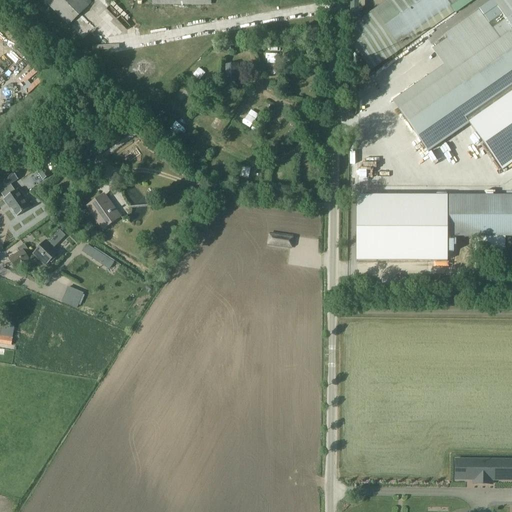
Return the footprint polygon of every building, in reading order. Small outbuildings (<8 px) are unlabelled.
[(42,0),(68,26),(92,3),(89,0),(42,0)] [(388,0),(359,20),(359,16),(353,17),(355,48),(371,71),(472,0),(388,0)] [(511,0),(494,0),(444,35),(446,39),(438,45),(450,62),(393,103),(427,152),(469,124),(501,171),(511,163),(511,0)] [(88,14),(82,21),(92,31),(99,25),(88,14)] [(224,65),(225,83),(239,82),(237,64),(224,65)] [(245,120),(239,129),(248,134),(253,125),(245,120)] [(268,125),(263,135),(274,140),(279,129),(268,125)] [(95,170),(107,161),(106,158),(137,135),(132,127),(104,147),(95,152),(87,158),(95,170)] [(169,141),(178,132),(174,128),(165,137),(169,141)] [(470,136),(466,139),(472,148),(476,145),(470,136)] [(243,142),(241,146),(251,150),(253,146),(243,142)] [(478,158),(483,155),(478,146),(473,149),(478,158)] [(382,160),(387,165),(396,157),(391,152),(382,160)] [(446,172),(451,168),(446,161),(441,164),(446,172)] [(414,178),(406,166),(397,172),(405,184),(414,178)] [(13,172),(0,180),(0,191),(11,185),(18,179),(13,172)] [(236,187),(246,187),(246,177),(237,177),(236,187)] [(11,185),(0,191),(0,192),(4,198),(3,199),(8,206),(9,205),(17,217),(29,209),(23,201),(24,200),(17,190),(15,191),(11,185)] [(103,228),(119,217),(104,196),(88,207),(103,228)] [(504,254),(504,237),(511,237),(511,196),(446,197),(446,237),(447,237),(474,237),(474,254),(504,254)] [(446,237),(446,197),(415,197),(356,197),(356,261),(447,261),(447,237),(446,237)] [(290,249),(292,237),(270,234),(268,246),(290,249)] [(58,253),(46,241),(42,245),(40,243),(35,247),(38,250),(33,254),(45,266),(58,253)] [(16,269),(29,260),(27,257),(30,255),(24,245),(18,249),(20,252),(9,260),(16,269)] [(87,245),(82,253),(109,270),(114,263),(87,245)] [(0,344),(11,346),(15,325),(0,322),(0,344)] [(473,480),(473,484),(492,484),(492,480),(511,480),(511,460),(456,460),(455,480),(473,480)]
